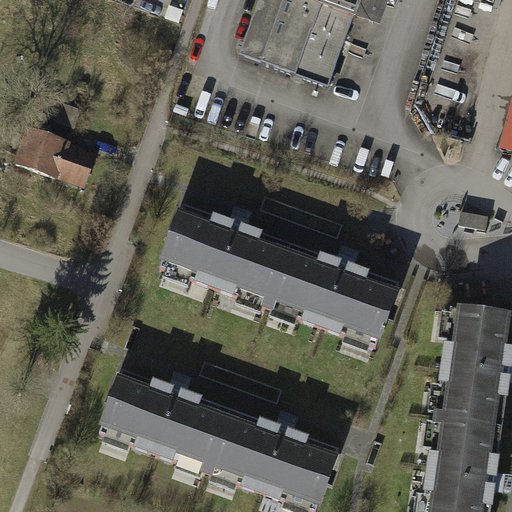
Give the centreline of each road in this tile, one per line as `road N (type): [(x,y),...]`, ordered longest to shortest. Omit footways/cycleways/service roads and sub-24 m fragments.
road 1 (residential): [(100,286),(19,511)]
road 2 (residential): [(511,211),(476,185),(449,178),(427,186),(413,212),(418,241),(431,255),(465,264)]
road 3 (residential): [(157,126),(100,286)]
